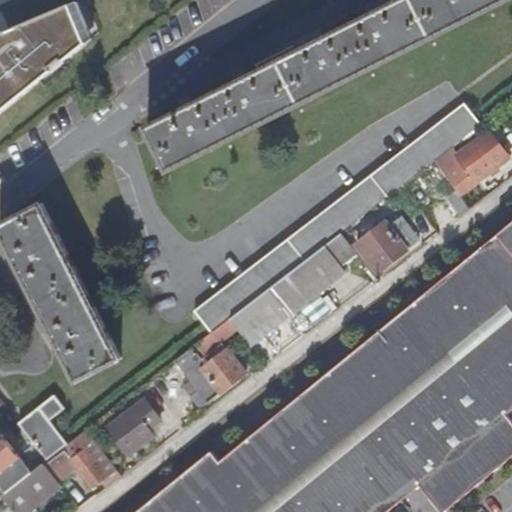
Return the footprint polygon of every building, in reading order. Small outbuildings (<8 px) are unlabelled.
[(147,128),(168,171),(508,0),(401,0),(376,12),(374,9),(365,14),(366,17),(322,40),(320,36),(310,41),(312,45),(245,78),(244,75),(233,80),(235,84),(191,106),(189,102),(179,108),(180,111),(147,128)] [(0,109),(80,45),(64,7),(0,34),(0,109)] [(343,235),(435,163),(451,151),(484,126),(467,104),(197,312),(214,334),(220,329),(230,321),(272,289),(325,248),(343,235)] [(451,151),(435,163),(450,182),(462,173),(469,181),(472,179),(475,182),(507,158),(489,135),(458,160),(451,151)] [(462,173),(450,182),(458,192),(460,194),(475,182),(472,179),(469,181),(462,173)] [(460,194),(458,192),(451,197),(464,212),(470,208),(460,194)] [(122,359),(42,204),(0,226),(0,229),(17,261),(13,264),(18,273),(22,271),(56,337),(52,340),(57,349),(61,347),(79,380),(122,359)] [(385,223),(357,245),(379,274),(421,240),(405,219),(390,230),(385,223)] [(511,222),(220,462),(212,451),(137,511),(387,511),(421,485),(443,511),(444,511),(511,456),(511,421),(506,415),(511,410),(511,222)] [(343,235),(325,248),(325,249),(341,268),(359,255),(343,235)] [(272,289),(230,321),(238,331),(251,347),(345,275),(341,268),(325,249),(273,290),(272,289)] [(238,331),(230,321),(220,329),(227,339),(238,331)] [(211,335),(194,349),(209,366),(229,351),(224,345),(221,348),(211,335)] [(194,349),(176,363),(198,391),(207,403),(208,404),(247,374),(229,351),(209,366),(194,349)] [(207,403),(198,391),(191,397),(200,409),(207,403)] [(56,396),(20,424),(49,461),(64,449),(69,445),(50,421),(66,409),(56,396)] [(144,400),(107,428),(128,456),(153,437),(148,429),(160,420),(144,400)] [(116,470),(87,432),(69,445),(64,449),(65,452),(45,467),(43,465),(33,473),(26,478),(6,493),(1,497),(13,511),(28,511),(61,488),(57,483),(77,468),(93,487),(116,470)] [(3,435),(0,437),(0,485),(6,493),(26,478),(33,473),(3,435)]
